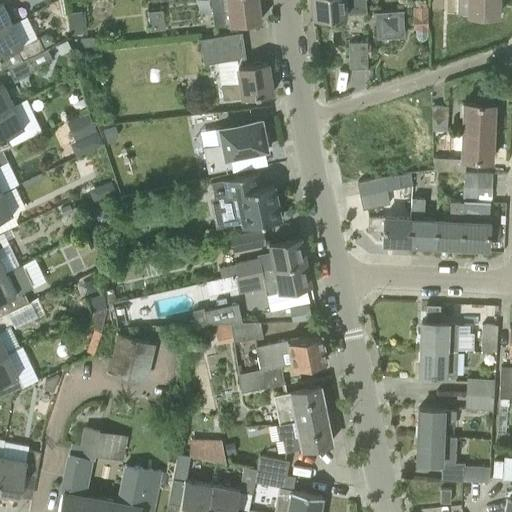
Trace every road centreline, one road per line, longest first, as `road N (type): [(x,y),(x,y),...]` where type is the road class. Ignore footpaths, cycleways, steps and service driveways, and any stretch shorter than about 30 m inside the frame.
road 1 (residential): [(385,511),(336,278)]
road 2 (residential): [(511,53),(304,122)]
road 3 (residential): [(336,278),(511,285)]
road 4 (residential): [(336,278),(304,122)]
road 5 (residential): [(304,122),(287,0)]
